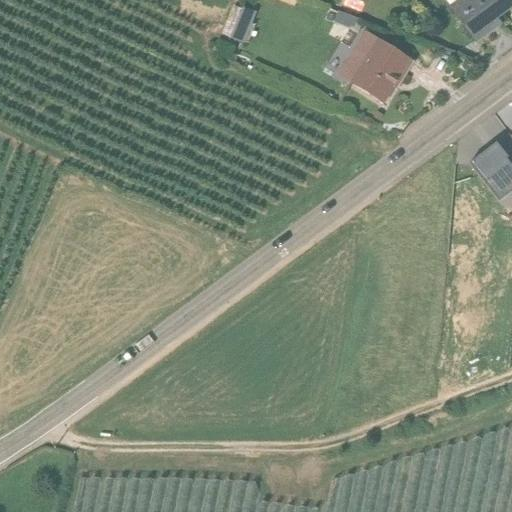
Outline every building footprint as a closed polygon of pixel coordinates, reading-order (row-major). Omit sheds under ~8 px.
[(318,0),(340,6),(335,24),(361,31),(365,16),(379,20),(384,0),(318,0)] [(460,0),(448,10),(474,46),(498,28),(494,23),(511,9),(511,2),(510,0),(460,0)] [(231,8),(220,37),(230,40),(229,42),(242,47),(254,16),(231,8)] [(362,36),(335,79),(381,108),(401,76),(403,77),(410,66),(362,36)] [(494,147),(467,168),(496,206),(511,194),(511,174),(504,164),(506,162),(494,147)]
